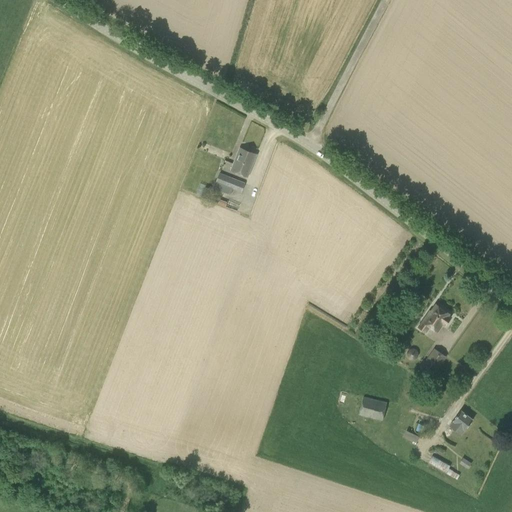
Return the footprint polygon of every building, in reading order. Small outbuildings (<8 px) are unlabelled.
[(256,155),(240,148),(231,170),(247,177),(256,155)] [(213,189),(230,195),(233,190),(241,193),(245,183),(219,174),(213,189)] [(201,196),(207,199),(210,189),(204,187),(201,196)] [(448,316),(449,314),(436,304),(429,315),(428,314),(419,327),(425,332),(429,326),(437,332),(442,324),(445,326),(451,317),(448,316)] [(445,357),(435,349),(421,368),(432,375),(445,357)] [(359,415),(383,420),(387,402),(364,397),(359,415)] [(473,420),(461,411),(453,420),(449,426),(461,435),(465,430),(473,420)] [(403,436),(416,443),(419,437),(406,431),(403,436)] [(428,463),(457,479),(460,475),(449,469),(451,465),(432,456),(428,463)] [(459,463),(468,469),(471,463),(463,457),(459,463)]
